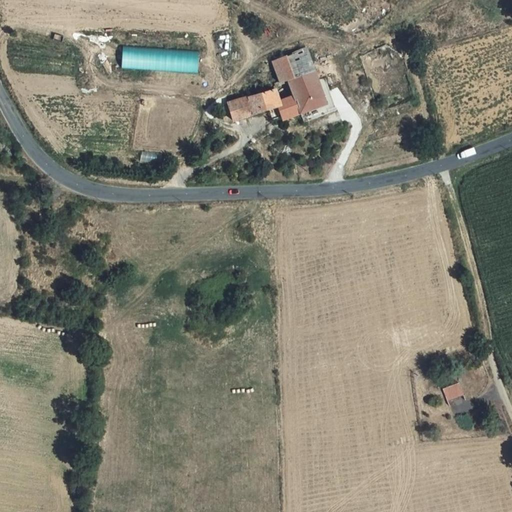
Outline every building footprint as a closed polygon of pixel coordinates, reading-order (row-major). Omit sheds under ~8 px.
[(124,69),(200,72),(201,50),(124,48),(124,69)] [(309,48),(273,61),(282,87),(290,84),(295,98),(301,114),(329,104),(320,78),(317,70),(309,48)] [(274,88),(228,104),(234,122),(236,121),(280,106),(279,103),(274,88)] [(293,117),(301,114),(295,98),(279,103),(280,106),(285,120),(293,117)] [(293,117),(285,120),(288,127),(296,124),(293,117)] [(462,386),(447,392),(452,403),(467,397),(462,386)]
